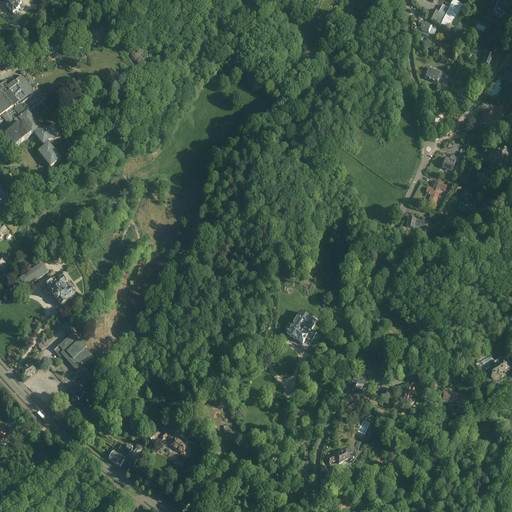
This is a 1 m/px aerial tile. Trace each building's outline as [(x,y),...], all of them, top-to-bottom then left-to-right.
[(21,4),(22,2),(19,0),(17,0),(15,0),(13,2),(12,2),(9,5),(6,8),(13,15),(16,12),(19,10),(21,11),(24,8),(22,5),(21,4)] [(511,2),(511,0),(499,0),(494,13),(501,15),(507,17),(510,11),(508,10),(511,2)] [(449,32),(463,6),(453,1),(448,9),(442,6),(438,13),(433,10),(427,21),(434,24),(449,32)] [(429,25),(426,23),(426,24),(420,22),(418,26),(419,27),(416,33),(428,37),(432,27),(429,25)] [(459,23),(457,30),(463,32),(466,26),(459,23)] [(488,66),(491,57),(485,54),(481,63),(482,64),(484,65),(485,65),(488,66)] [(437,84),(442,74),(428,68),(424,79),(437,84)] [(0,125),(1,125),(0,124),(4,121),(12,131),(5,137),(14,149),(34,134),(36,136),(35,136),(43,146),(45,148),(38,153),(50,169),(61,160),(49,145),(48,142),(61,140),(59,128),(42,130),(42,131),(41,129),(29,113),(45,100),(25,74),(7,88),(4,84),(2,85),(0,86),(0,125)] [(439,97),(446,100),(448,94),(441,91),(439,97)] [(507,112),(508,110),(505,109),(506,109),(499,106),(496,113),(503,116),(505,111),(507,112)] [(483,118),(481,123),(491,128),(493,129),(496,122),(497,121),(493,120),(494,119),(493,118),(495,115),(486,111),(484,115),(483,115),(482,118),(483,118)] [(496,159),(495,159),(495,166),(497,166),(498,168),(503,168),(503,166),(506,166),(506,165),(506,161),(506,159),(508,159),(508,156),(509,156),(509,152),(506,152),(506,151),(501,151),(501,152),(497,152),(496,153),(496,159)] [(458,163),(459,159),(451,156),(450,160),(446,159),(442,169),(452,173),(456,163),(458,163)] [(493,177),(484,173),(482,177),(479,186),(494,192),(496,188),(498,189),(499,187),(496,186),(499,180),(493,177)] [(13,180),(9,182),(14,193),(18,191),(13,180)] [(428,188),(425,194),(430,196),(433,197),(433,198),(431,202),(436,204),(437,200),(440,192),(439,191),(440,190),(445,192),(447,186),(442,185),(435,182),(432,189),(428,188)] [(473,213),(479,213),(480,214),(485,214),(485,209),(479,209),(479,204),(476,204),(476,201),(467,201),(467,206),(464,206),(463,213),(467,213),(467,215),(473,215),(473,213)] [(408,219),(406,227),(419,230),(423,230),(424,230),(424,233),(427,233),(431,232),(431,230),(431,229),(430,221),(424,222),(408,219)] [(0,270),(4,274),(7,268),(11,268),(9,262),(4,263),(0,260),(0,270)] [(26,288),(48,273),(39,260),(32,266),(35,270),(20,280),(26,288)] [(66,284),(63,279),(56,284),(54,282),(52,284),(53,285),(44,291),(47,296),(51,293),(61,307),(62,307),(63,308),(66,306),(65,304),(66,304),(65,302),(69,299),(74,307),(79,304),(74,296),(74,295),(71,291),(74,288),(69,282),(66,284)] [(310,319),(300,313),(297,318),(296,318),(296,319),(295,319),(295,320),(295,321),(295,322),(292,326),(289,325),(288,326),(287,326),(286,327),(286,328),(286,329),(286,330),(289,332),(287,335),(303,344),(306,339),(311,342),(316,334),(311,331),(316,324),(315,323),(316,323),(315,322),(314,321),(313,320),(312,319),(311,319),(310,319)] [(79,342),(72,335),(54,352),(60,358),(62,356),(76,371),(83,379),(76,385),(75,386),(69,391),(78,401),(85,396),(80,390),(93,378),(82,366),(92,357),(85,350),(87,349),(80,341),(79,342)] [(314,361),(309,357),(303,366),(309,370),(314,361)] [(491,368),(486,371),(491,380),(493,381),(496,379),(496,378),(504,373),(504,374),(511,370),(508,364),(506,365),(504,361),(498,364),(497,361),(494,363),(495,366),(491,368)] [(27,377),(30,375),(36,372),(31,364),(22,370),(27,377)] [(369,385),(370,380),(368,379),(354,376),(353,382),(350,380),(344,390),(349,393),(351,390),(353,391),(358,383),(366,385),(367,384),(369,385)] [(406,390),(402,392),(406,402),(409,401),(410,403),(414,401),(413,399),(416,398),(413,391),(409,392),(409,391),(406,392),(406,390)] [(444,392),(442,400),(443,400),(449,401),(448,404),(454,405),(455,403),(456,403),(458,396),(444,392)] [(181,404),(178,411),(185,414),(189,407),(181,404)] [(401,413),(398,416),(403,421),(407,418),(404,415),(406,413),(402,409),(400,411),(401,413)] [(174,439),(171,434),(174,432),(171,429),(160,437),(162,440),(167,437),(170,441),(170,442),(172,443),(169,447),(185,455),(189,447),(174,439)] [(157,430),(151,435),(155,439),(160,434),(157,430)] [(130,449),(130,447),(127,445),(125,446),(123,448),(121,447),(117,454),(119,456),(116,460),(117,460),(114,464),(120,468),(124,462),(133,468),(137,461),(129,455),(132,451),(130,449)] [(337,453),(325,460),(329,466),(336,461),(338,465),(341,464),(340,464),(348,460),(350,459),(346,451),(338,455),(337,453)] [(114,452),(108,460),(114,464),(117,460),(116,460),(119,456),(117,454),(116,454),(114,452)]
